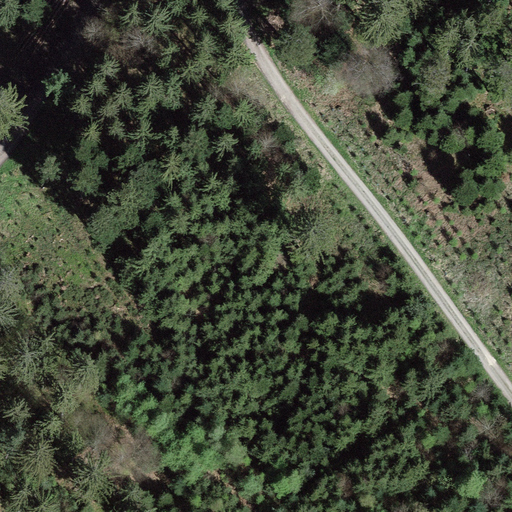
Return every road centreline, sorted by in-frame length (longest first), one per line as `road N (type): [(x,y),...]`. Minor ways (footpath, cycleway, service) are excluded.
road 1 (track): [(236,0),(260,58),(295,109),(511,394)]
road 2 (track): [(0,152),(89,0)]
